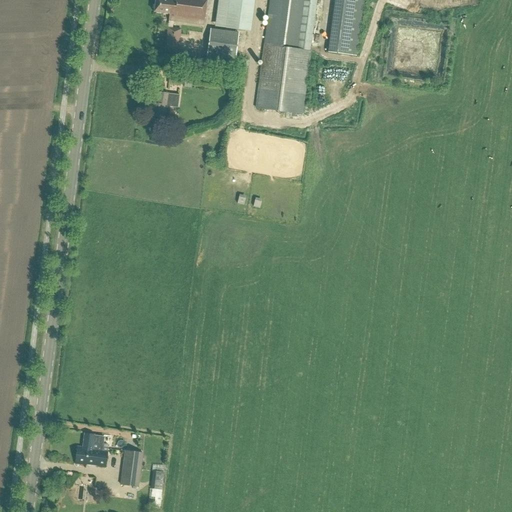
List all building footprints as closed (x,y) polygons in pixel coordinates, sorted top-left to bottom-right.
[(204,26),(207,0),(156,0),(155,13),(170,15),(170,21),(204,26)] [(302,114),(316,0),(268,0),(255,108),(302,114)] [(359,0),(330,0),(324,54),(353,57),(359,0)] [(177,55),(180,29),(167,27),(163,53),(177,55)] [(234,70),(239,32),(211,28),(205,66),(234,70)] [(176,107),(178,95),(160,93),(158,105),(152,104),(149,126),(162,127),(163,120),(165,120),(167,106),(176,107)] [(235,194),(233,204),(240,205),(242,196),(235,194)] [(249,208),(256,209),(258,199),(251,198),(249,208)] [(104,438),(103,438),(94,437),(95,435),(85,434),(83,448),(78,448),(75,465),(86,466),(86,464),(93,465),(92,467),(106,469),(108,451),(103,451),(104,438)] [(138,488),(143,453),(124,451),(120,485),(138,488)] [(161,490),(163,472),(152,471),(150,489),(161,490)]
